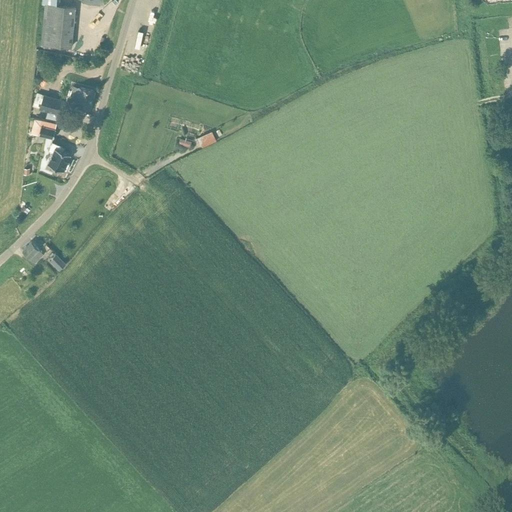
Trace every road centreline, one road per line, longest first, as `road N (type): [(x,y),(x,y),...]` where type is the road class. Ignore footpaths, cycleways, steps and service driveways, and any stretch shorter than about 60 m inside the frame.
road 1 (unclassified): [(86,155),(134,0)]
road 2 (unclassified): [(0,260),(57,204),(86,155)]
